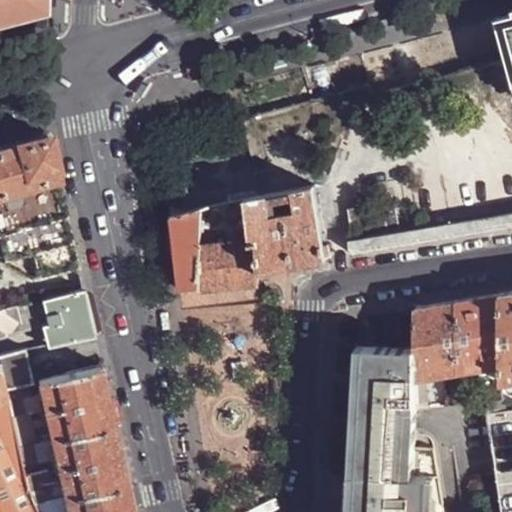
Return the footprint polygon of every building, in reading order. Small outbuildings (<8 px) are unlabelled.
[(0,0),(0,21),(15,17),(48,8),(48,0),(0,0)] [(511,14),(498,18),(507,53),(511,70),(511,14)] [(202,66),(189,68),(192,78),(205,75),(202,66)] [(74,238),(50,134),(15,143),(0,146),(0,235),(5,257),(33,248),(74,238)] [(311,262),(327,259),(315,184),(283,191),(296,265),(311,262)] [(279,267),(296,265),(283,191),(248,198),(253,241),(260,242),(261,270),(262,270),(279,267)] [(203,247),(253,241),(248,198),(204,208),(203,247)] [(181,289),(201,288),(203,247),(204,208),(173,215),(173,219),(177,256),(181,289)] [(360,255),(400,248),(396,215),(350,223),(353,256),(360,255)] [(461,237),(459,220),(432,223),(434,239),(461,237)] [(79,265),(74,238),(33,248),(40,275),(79,265)] [(263,282),(262,270),(261,270),(260,242),(253,241),(203,247),(201,288),(232,285),(263,282)] [(5,257),(8,263),(32,277),(40,275),(33,248),(5,257)] [(88,298),(85,289),(42,300),(48,323),(42,325),(47,344),(96,334),(95,329),(88,298)] [(503,362),(503,381),(511,379),(511,291),(502,293),(503,362)] [(460,300),(460,369),(471,367),(503,362),(502,293),(479,297),(460,300)] [(7,333),(42,325),(48,323),(42,300),(26,303),(29,317),(7,333)] [(437,304),(418,307),(418,312),(418,348),(418,377),(460,369),(460,300),(437,304)] [(0,335),(7,333),(29,317),(26,303),(0,309),(0,335)] [(418,348),(418,312),(398,315),(349,323),(334,325),(331,381),(329,421),(327,459),(326,494),(324,511),(351,511),(352,504),(355,461),(357,414),(361,344),(368,345),(418,348)] [(358,511),(368,345),(361,344),(357,414),(355,461),(352,504),(351,511),(358,511)] [(446,511),(436,447),(416,446),(418,405),(418,377),(418,348),(368,345),(358,511),(446,511)] [(18,385),(34,381),(27,349),(0,355),(0,392),(6,391),(5,388),(18,385)] [(503,362),(471,367),(472,379),(503,374),(503,362)] [(111,397),(103,366),(40,380),(44,397),(47,409),(53,438),(117,425),(111,397)] [(173,386),(183,385),(181,371),(171,372),(173,386)] [(12,417),(25,414),(23,402),(18,385),(5,388),(6,391),(12,417)] [(460,393),(460,403),(488,401),(504,399),(503,389),(476,391),(477,392),(460,393)] [(40,511),(36,503),(29,486),(26,475),(24,464),(19,446),(12,417),(6,391),(0,392),(0,502),(4,511),(40,511)] [(446,394),(446,403),(460,403),(460,393),(446,394)] [(44,397),(23,402),(25,414),(26,414),(47,409),(44,397)] [(489,413),(505,411),(504,399),(488,401),(489,413)] [(19,446),(32,442),(26,414),(25,414),(12,417),(19,446)] [(130,483),(117,425),(53,438),(58,457),(60,467),(67,497),(130,483)] [(58,457),(53,438),(35,442),(40,461),(58,457)] [(24,464),(40,461),(35,442),(32,442),(19,446),(24,464)] [(56,498),(67,497),(60,467),(50,470),(56,498)] [(36,503),(56,498),(50,470),(26,475),(29,486),(36,503)] [(137,511),(130,483),(67,497),(70,511),(137,511)] [(70,511),(67,497),(56,498),(36,503),(40,511),(70,511)]
